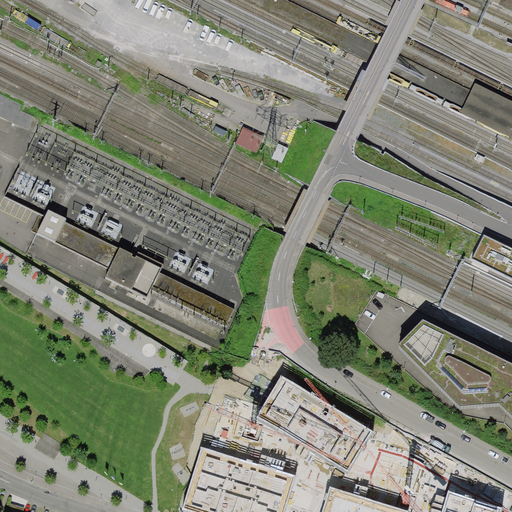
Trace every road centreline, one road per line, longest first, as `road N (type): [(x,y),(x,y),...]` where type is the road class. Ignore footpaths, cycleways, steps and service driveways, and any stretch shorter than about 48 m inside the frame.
road 1 (tertiary): [(511,476),(325,372),(294,344),(279,309),(294,240),(411,0)]
road 2 (unknown): [(301,511),(334,449),(353,443),(406,467)]
